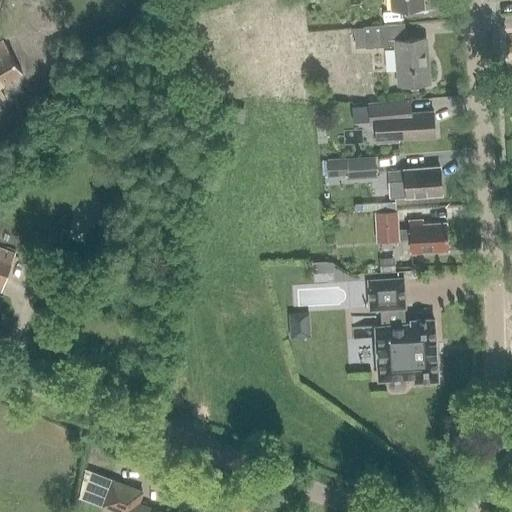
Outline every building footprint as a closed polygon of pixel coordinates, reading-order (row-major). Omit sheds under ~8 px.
[(391,0),(392,10),(423,7),(422,0),(391,0)] [(405,23),(363,26),(364,49),(394,46),(398,86),(413,84),(413,83),(429,82),(425,38),(406,40),(405,23)] [(0,99),(4,97),(0,89),(0,85),(21,73),(2,42),(0,43),(0,99)] [(405,100),(371,103),(368,103),(370,127),(375,126),(377,144),(399,142),(399,139),(435,135),(433,112),(406,115),(405,100)] [(374,157),(346,159),(347,176),(348,179),(375,178),(374,157)] [(347,176),(346,159),(326,160),(327,177),(347,176)] [(441,194),(439,167),(388,171),(390,198),(441,194)] [(421,224),(421,220),(408,220),(409,229),(397,229),(396,211),(376,213),(377,243),(398,242),(398,240),(409,239),(410,253),(446,251),(444,223),(421,224)] [(0,291),(2,292),(15,255),(0,248),(0,291)] [(392,270),(391,256),(377,257),(378,271),(392,270)] [(325,262),(312,263),(312,273),(333,272),(332,264),(325,262)] [(404,324),(403,308),(405,308),(403,278),(368,280),(369,310),(381,309),(382,325),(372,326),(376,381),(388,380),(388,386),(392,389),(402,388),(406,385),(405,379),(414,378),(414,382),(437,380),(434,319),(410,320),(410,324),(404,324)] [(112,481),(103,506),(119,511),(159,511),(138,504),(142,492),(112,481)]
